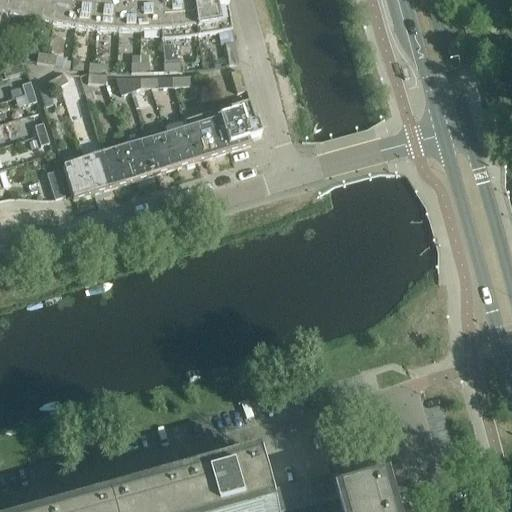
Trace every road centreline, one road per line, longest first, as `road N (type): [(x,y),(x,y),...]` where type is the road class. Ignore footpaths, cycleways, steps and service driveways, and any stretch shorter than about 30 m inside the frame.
road 1 (residential): [(15,511),(406,396)]
road 2 (residential): [(0,240),(82,240),(293,177)]
road 3 (unclassified): [(442,135),(511,375)]
road 4 (residential): [(293,177),(241,0)]
road 5 (unclassified): [(511,286),(467,127)]
road 6 (residential): [(293,177),(442,135)]
road 7 (unclassified): [(405,0),(442,135)]
road 8 (unclassified): [(467,127),(432,0)]
road 9 (residential): [(440,511),(406,396)]
